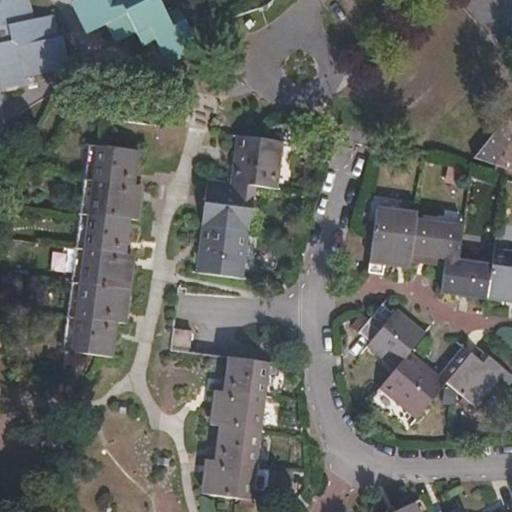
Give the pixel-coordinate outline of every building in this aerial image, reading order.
[(0,0),(0,86),(23,82),(22,73),(65,65),(59,33),(52,34),(49,14),(25,18),(19,0),(0,0)] [(88,25),(76,0),(68,0),(81,28),(88,25)] [(161,7),(157,0),(76,0),(88,25),(102,18),(111,36),(132,26),(144,20),(151,35),(162,57),(196,41),(176,0),(161,7)] [(151,35),(144,20),(132,26),(140,40),(151,35)] [(511,111),(479,153),(511,163),(511,111)] [(207,172),(194,269),(241,276),(256,180),(276,182),(282,136),(235,131),(229,174),(207,172)] [(66,348),(108,353),(113,320),(123,321),(132,249),(123,249),(126,217),(137,217),(142,179),(132,178),(136,144),(96,139),(66,348)] [(439,254),(456,255),(459,224),(412,218),(412,210),(370,205),(363,267),(378,269),(378,261),(406,264),(407,250),(439,254)] [(456,255),(439,254),(435,291),(511,299),(511,239),(507,239),(508,245),(500,245),(489,244),(487,258),(456,255)] [(389,366),(404,348),(418,333),(391,310),(387,306),(377,298),(353,327),(363,336),(359,341),(389,366)] [(171,321),(168,346),(188,348),(191,324),(171,321)] [(434,374),(442,381),(472,406),(499,374),(507,381),(511,374),(511,371),(488,351),(481,358),(462,342),(434,374)] [(404,348),(389,366),(373,384),(411,417),(442,381),(434,374),(404,348)] [(202,455),(196,490),(247,498),(267,356),(225,351),(220,386),(211,385),(206,421),(215,422),(210,455),(202,455)] [(416,511),(412,501),(387,511),(416,511)]
